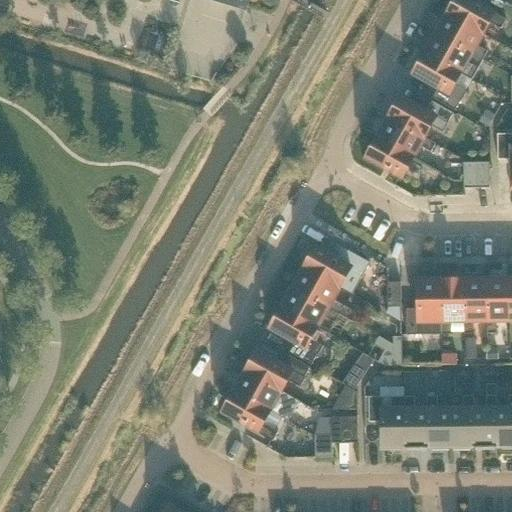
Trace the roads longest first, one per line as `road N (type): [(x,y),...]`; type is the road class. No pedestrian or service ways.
road 1 (track): [(54,511),(346,0)]
road 2 (residential): [(511,483),(234,487),(171,444)]
road 3 (unclassified): [(325,169),(171,444)]
road 4 (unclassified): [(0,462),(41,389),(52,342),(43,294),(0,226)]
road 5 (residential): [(511,224),(415,223),(325,169)]
road 6 (unclassified): [(413,0),(325,169)]
